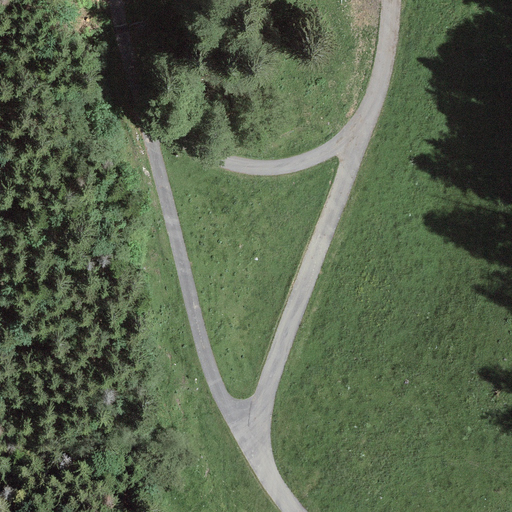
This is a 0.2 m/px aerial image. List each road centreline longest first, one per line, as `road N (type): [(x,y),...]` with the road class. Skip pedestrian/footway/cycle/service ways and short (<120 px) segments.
road 1 (track): [(117,0),(205,355),(257,463),(293,511)]
road 2 (track): [(395,0),(389,66),(262,410),(257,463)]
road 3 (track): [(362,135),(298,167),(245,169),(202,153),(145,104)]
